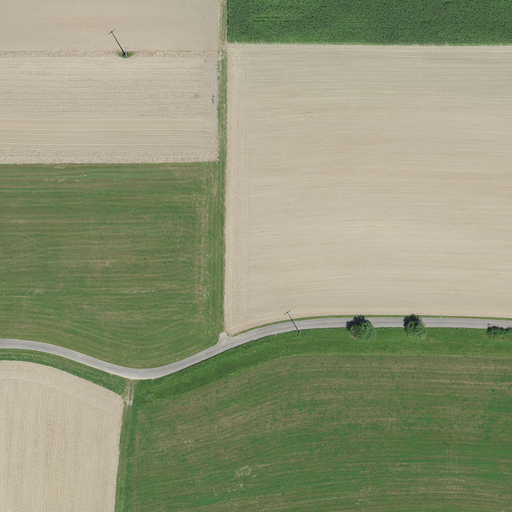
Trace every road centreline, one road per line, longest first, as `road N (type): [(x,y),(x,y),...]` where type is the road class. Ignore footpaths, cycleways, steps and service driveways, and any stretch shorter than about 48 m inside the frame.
road 1 (unclassified): [(0,344),(147,373),(249,334),(318,322),(511,326)]
road 2 (track): [(225,345),(222,0)]
